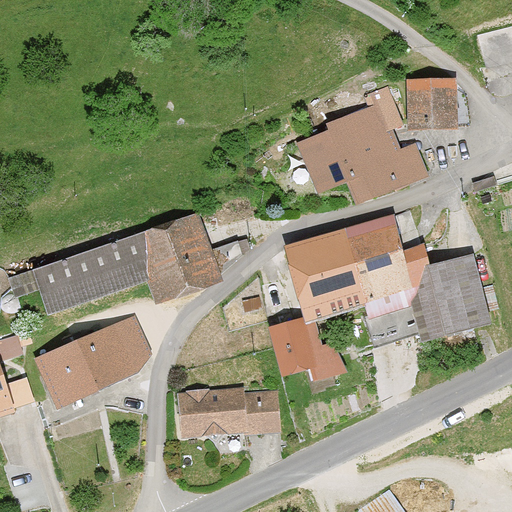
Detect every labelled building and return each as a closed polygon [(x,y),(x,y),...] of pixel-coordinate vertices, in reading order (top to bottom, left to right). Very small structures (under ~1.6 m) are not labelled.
[(456,79),(405,79),(406,132),(457,131),(456,79)] [(366,207),(432,171),(413,136),(401,143),(379,100),(300,142),(325,189),(349,177),(366,207)] [(202,208),(35,263),(52,315),(154,278),(164,303),(227,282),(202,208)] [(414,275),(438,264),(431,242),(410,249),(399,213),(291,246),(312,316),(319,314),(320,319),(376,301),(382,320),(418,306),(414,275)] [(428,343),(500,328),(477,255),(438,264),(414,275),(418,306),(428,343)] [(32,270),(12,272),(14,292),(34,290),(32,270)] [(134,312),(36,356),(61,410),(142,372),(151,350),(134,312)] [(274,327),(290,380),(334,367),(320,319),(319,314),(312,316),(274,327)] [(0,346),(0,422),(22,416),(0,346)] [(174,389),(177,439),(281,433),(278,383),(174,389)] [(411,511),(391,485),(354,511),(411,511)]
